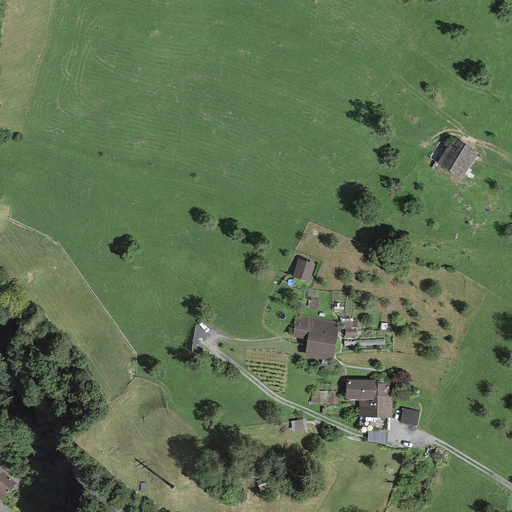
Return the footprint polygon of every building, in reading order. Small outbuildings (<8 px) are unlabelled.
[(476,153),(453,138),(438,160),(460,176),(476,153)] [(307,279),(312,264),(298,259),(293,275),(307,279)] [(335,322),(298,315),(295,333),(309,335),(306,352),(328,356),(335,322)] [(359,339),(358,320),(344,321),(345,340),(359,339)] [(378,379),(346,379),(346,399),(361,399),(361,415),(391,415),(391,384),(378,384),(378,379)] [(338,402),(339,392),(313,391),(313,401),(338,402)] [(404,408),(401,419),(416,423),(419,412),(404,408)] [(305,419),(292,421),(293,430),(306,428),(305,419)] [(387,442),(387,431),(369,430),(368,439),(387,442)] [(0,493),(3,496),(15,481),(0,469),(0,493)]
